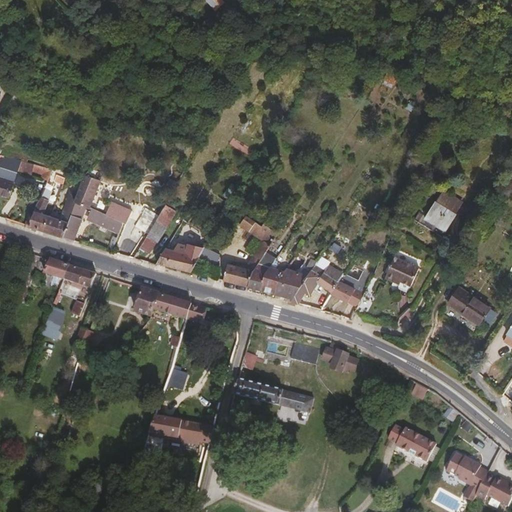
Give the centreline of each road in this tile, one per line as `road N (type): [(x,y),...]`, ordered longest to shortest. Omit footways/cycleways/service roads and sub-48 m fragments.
road 1 (secondary): [(0,229),(339,330),(440,380),(511,438)]
road 2 (track): [(254,308),(195,511)]
